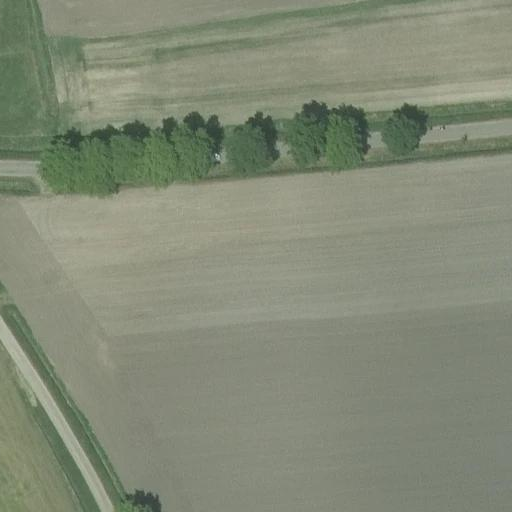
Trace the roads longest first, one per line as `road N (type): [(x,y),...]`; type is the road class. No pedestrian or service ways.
road 1 (unclassified): [(0,172),(42,176),(511,128)]
road 2 (unclassified): [(109,511),(0,332)]
